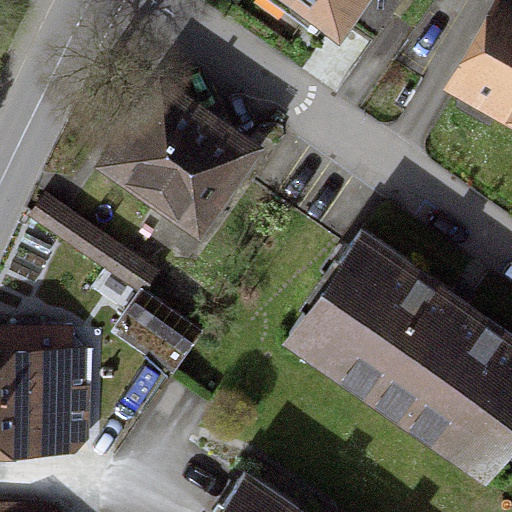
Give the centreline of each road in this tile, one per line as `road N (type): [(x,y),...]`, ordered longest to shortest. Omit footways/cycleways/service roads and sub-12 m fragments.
road 1 (residential): [(136,0),(511,259)]
road 2 (unclassified): [(94,0),(0,188)]
